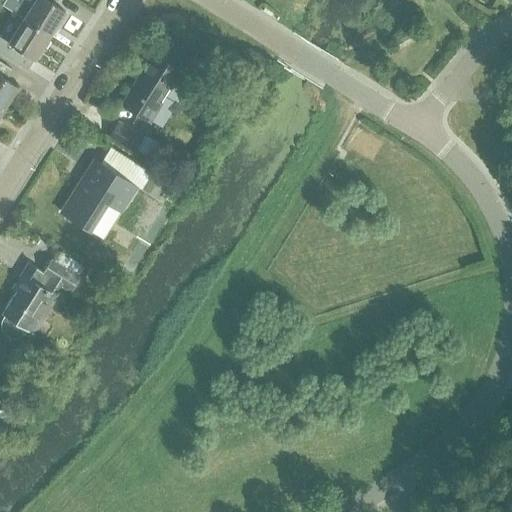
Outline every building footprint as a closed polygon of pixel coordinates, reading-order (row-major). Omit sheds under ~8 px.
[(4,0),(2,4),(24,18),(24,19),(50,36),(65,12),(53,4),(55,0),(4,0)] [(50,36),(24,19),(19,28),(9,43),(0,37),(0,52),(27,70),(34,59),(35,60),(50,36)] [(123,105),(149,121),(180,73),(148,52),(138,68),(144,72),(123,105)] [(0,109),(3,112),(18,87),(6,80),(13,69),(0,61),(0,109)] [(119,123),(109,138),(133,153),(143,138),(119,123)] [(120,212),(137,186),(98,161),(79,190),(77,188),(62,212),(89,230),(107,203),(120,212)] [(20,292),(4,318),(3,320),(2,323),(2,324),(2,326),(2,327),(3,329),(3,330),(4,332),(5,334),(7,336),(9,337),(11,338),(12,338),(14,338),(17,338),(18,338),(20,337),(22,336),(23,335),(24,334),(26,332),(28,329),(34,333),(63,286),(71,291),(80,278),(52,260),(43,274),(48,277),(42,287),(23,275),(15,289),(20,292)]
